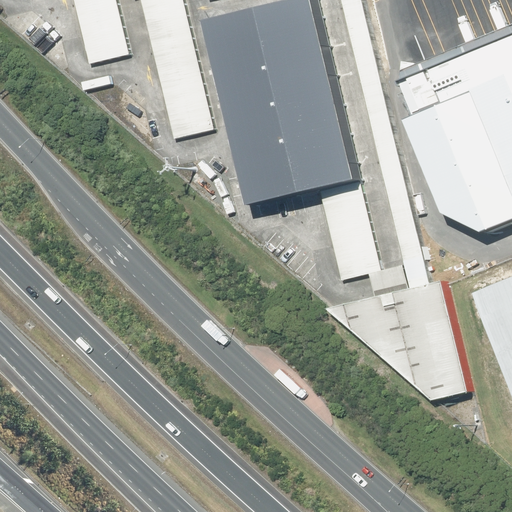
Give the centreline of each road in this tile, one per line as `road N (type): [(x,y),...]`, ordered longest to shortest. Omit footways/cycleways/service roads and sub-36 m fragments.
road 1 (trunk): [(0,122),(357,470)]
road 2 (motorway): [(0,254),(270,511)]
road 3 (motorway): [(173,511),(0,340)]
